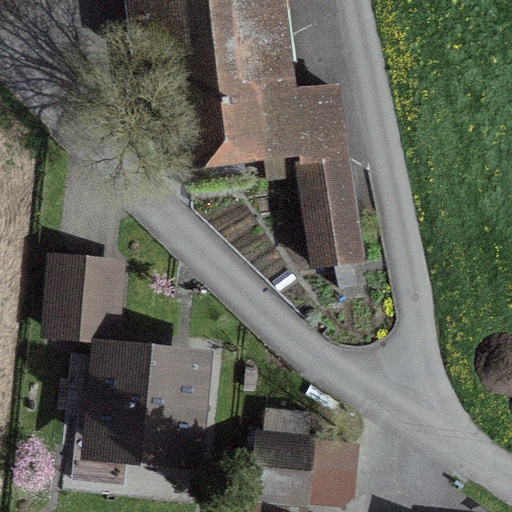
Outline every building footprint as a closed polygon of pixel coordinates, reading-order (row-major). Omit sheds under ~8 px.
[(269,0),(150,0),(171,150),(298,133),(315,258),(350,254),(327,86),(282,92),(269,0)] [(111,263),(52,257),(45,333),(104,338),(111,263)] [(350,265),(329,268),(332,293),(354,290),(350,265)] [(198,358),(101,348),(91,447),(188,457),(198,358)] [(312,444),(270,436),(261,488),(303,495),(312,444)]
